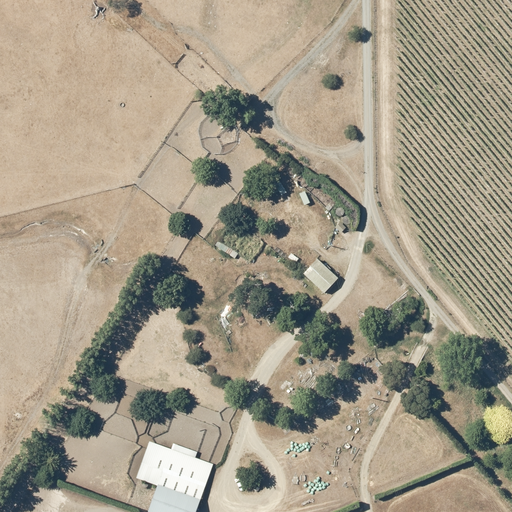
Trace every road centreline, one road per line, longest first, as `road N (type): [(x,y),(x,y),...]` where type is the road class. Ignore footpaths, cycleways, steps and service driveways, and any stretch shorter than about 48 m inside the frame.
road 1 (track): [(366,0),(370,201),(424,294),(511,398)]
road 2 (unknown): [(375,214),(341,296),(286,345),(262,381),(212,511)]
road 3 (unknown): [(368,173),(324,163),(278,135),(228,79),(128,0)]
road 4 (unknown): [(434,307),(427,336),(382,369),(359,402),(355,447),(370,511)]
